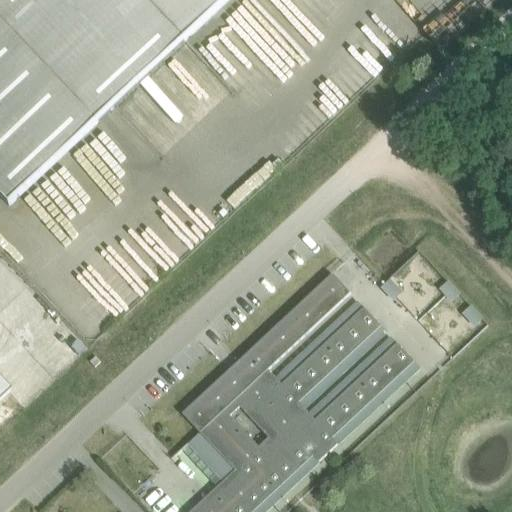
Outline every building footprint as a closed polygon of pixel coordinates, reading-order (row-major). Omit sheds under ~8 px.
[(0,0),(0,198),(9,208),(230,0),(0,0)] [(415,297),(418,293),(395,274),(382,289),(421,321),(430,310),(415,297)] [(291,315),(239,363),(188,411),(205,429),(199,434),(235,472),(192,511),(254,511),(313,458),(319,464),(337,446),(332,440),(414,364),(397,345),(315,422),(299,405),(381,328),(364,309),(281,386),(268,372),(351,295),(350,294),(350,295),(332,276),(291,314),(291,315)] [(443,283),(437,293),(452,302),(458,293),(443,283)] [(0,401),(9,393),(0,382),(0,401)]
